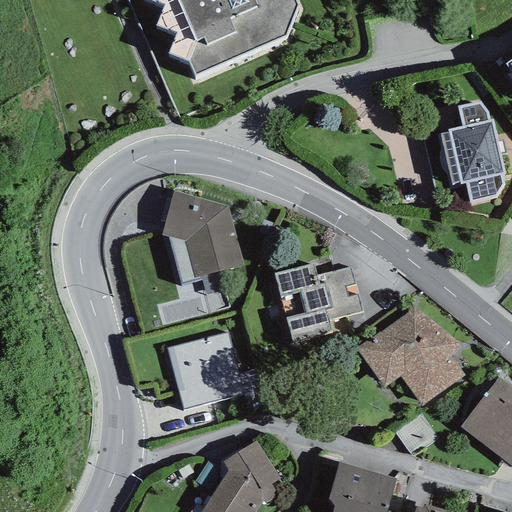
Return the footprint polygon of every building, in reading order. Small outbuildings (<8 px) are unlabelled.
[(164,0),(166,1),(156,24),(177,32),(169,50),(187,58),(192,73),(285,34),(298,3),(296,0),(164,0)] [(480,100),(457,105),(461,125),(447,128),(449,131),(440,132),(443,147),(441,150),(439,154),(439,157),(439,162),(442,167),(445,171),(449,173),(452,185),(465,181),(470,201),(495,196),(505,184),(502,174),(505,173),(493,118),(489,119),(488,110),(480,100)] [(228,205),(173,189),(161,233),(185,240),(195,276),(244,266),(228,205)] [(313,262),(274,272),(277,281),(269,283),(284,338),(290,337),(291,341),(332,329),(330,319),(363,310),(359,294),(348,297),(345,286),(355,283),(350,265),(317,274),(313,262)] [(459,343),(413,306),(408,311),(357,348),(384,388),(400,375),(422,403),(464,374),(451,357),(459,343)] [(183,408),(244,391),(228,331),(167,347),(178,389),(183,408)] [(511,391),(511,385),(498,375),(459,425),(511,466),(511,403),(506,399),(511,391)] [(200,511),(201,511),(255,511),(262,502),(278,495),(271,484),(279,478),(256,441),(222,461),(229,469),(200,511)] [(219,466),(208,460),(194,482),(209,490),(219,475),(219,466)] [(385,511),(395,476),(338,460),(328,497),(334,503),(331,511),(385,511)] [(181,478),(175,471),(167,477),(173,485),(181,478)] [(447,511),(448,510),(423,503),(422,507),(415,505),(413,511),(447,511)]
